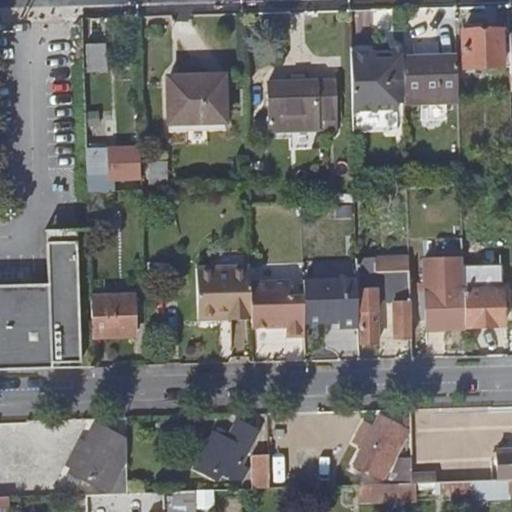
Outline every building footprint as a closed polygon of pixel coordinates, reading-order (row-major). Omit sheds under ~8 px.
[(466,65),(505,64),(505,29),(465,30),(466,65)] [(86,36),(87,61),(101,61),(100,36),(86,36)] [(353,51),(354,111),(402,110),(399,50),(353,51)] [(407,57),(408,102),(459,101),(458,55),(407,57)] [(171,121),(228,119),(227,74),(170,75),(171,121)] [(270,128),(337,127),(336,79),(268,80),(270,128)] [(228,128),(228,119),(171,121),(171,129),(228,128)] [(90,179),(90,190),(117,189),(116,177),(140,176),(139,145),(107,146),(108,178),(90,179)] [(46,229),(49,281),(53,363),(82,363),(79,228),(46,229)] [(464,290),(464,287),(463,258),(427,259),(429,328),(465,327),(464,290)] [(213,316),(198,316),(198,318),(221,318),(221,312),(252,312),(252,279),(251,266),(197,267),(197,285),(213,286),(213,316)] [(412,270),(358,272),(358,277),(358,278),(359,311),(362,311),(361,342),(378,342),(378,311),(396,311),(396,337),(413,337),(412,270)] [(306,278),(306,294),(306,321),(327,321),(329,316),(340,316),(340,326),(359,326),(359,311),(358,278),(358,277),(306,278)] [(292,294),(291,278),(252,279),(252,312),(252,325),(271,325),(271,321),(286,321),(287,334),(307,334),(306,321),(306,294),(292,294)] [(0,369),(53,369),(53,363),(49,281),(0,282),(0,369)] [(213,286),(197,285),(198,316),(213,316),(213,286)] [(464,290),(465,327),(503,325),(502,289),(464,290)] [(93,296),(94,336),(138,335),(137,295),(93,296)] [(402,422),(383,411),(360,457),(390,475),(398,460),(387,453),(402,422)] [(214,433),(198,464),(216,473),(219,467),(243,478),(251,462),(244,458),(259,427),(239,416),(227,440),(214,433)] [(132,455),(131,435),(101,419),(77,466),(110,484),(112,479),(118,483),(132,455)] [(500,478),(511,477),(511,448),(499,448),(500,478)] [(256,485),(273,484),(272,452),(255,452),(256,485)] [(421,480),(431,480),(432,470),(421,470),(421,480)] [(414,480),(398,481),(398,498),(414,497),(414,480)] [(435,480),(431,480),(421,480),(414,480),(414,497),(435,497),(435,480)] [(398,501),(398,498),(398,481),(360,482),(360,502),(398,501)] [(193,511),(193,487),(163,488),(164,508),(164,511),(193,511)] [(10,511),(10,492),(0,492),(0,511),(10,511)]
